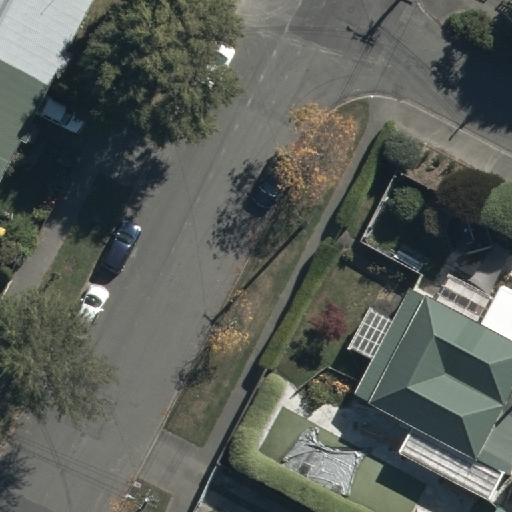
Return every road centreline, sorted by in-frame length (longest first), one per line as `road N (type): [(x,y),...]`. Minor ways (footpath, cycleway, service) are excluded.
road 1 (residential): [(45,511),(309,0)]
road 2 (residential): [(325,0),(511,108)]
